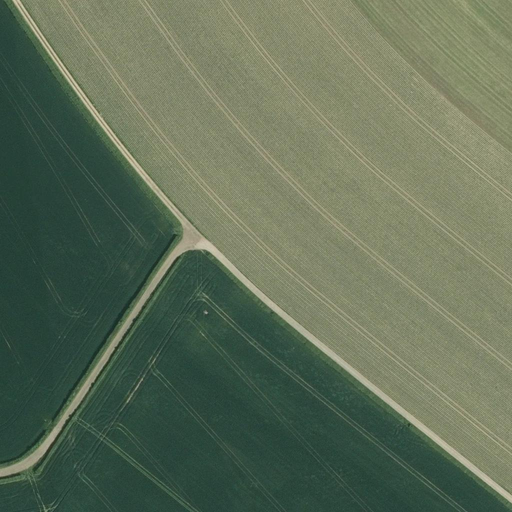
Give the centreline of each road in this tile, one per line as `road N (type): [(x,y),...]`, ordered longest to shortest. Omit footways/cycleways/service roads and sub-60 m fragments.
road 1 (track): [(193,232),(301,332),(511,499)]
road 2 (track): [(0,473),(47,444),(193,232)]
road 3 (track): [(15,0),(193,232)]
